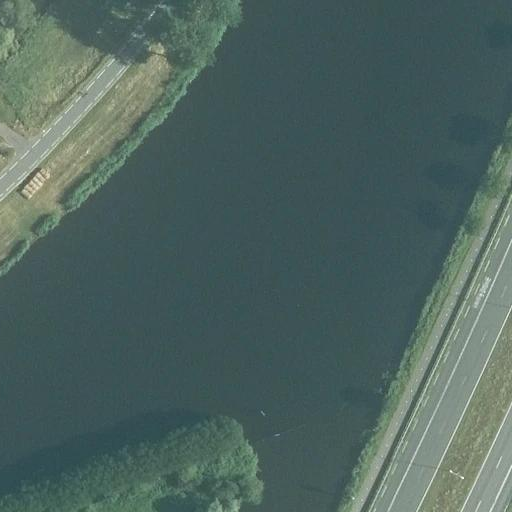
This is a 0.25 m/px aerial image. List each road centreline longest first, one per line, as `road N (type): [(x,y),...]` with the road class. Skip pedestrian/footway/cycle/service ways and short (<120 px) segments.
road 1 (primary): [(511,276),(403,511)]
road 2 (unclassified): [(0,188),(171,0)]
